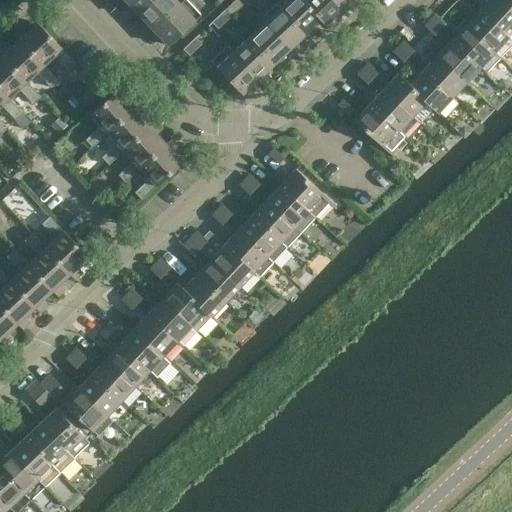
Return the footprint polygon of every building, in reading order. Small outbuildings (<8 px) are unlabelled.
[(126,0),(138,13),(151,0),(126,0)] [(151,0),(138,13),(146,21),(140,26),(147,34),(182,0),(151,0)] [(182,38),(198,23),(195,20),(200,15),(186,0),(182,0),(147,34),(154,42),(160,36),(169,45),(179,35),(182,38)] [(234,0),(224,10),(230,16),(243,5),(238,0),(234,0)] [(287,0),(281,7),(280,7),(305,33),(320,19),(321,18),(303,0),(287,0)] [(303,0),(321,18),(320,19),(326,26),(343,11),(333,0),(303,0)] [(333,0),(343,11),(354,0),(333,0)] [(511,32),(511,12),(498,0),(487,0),(479,9),(508,37),(511,32)] [(511,0),(498,0),(511,12),(511,0)] [(265,22),(289,48),(305,33),(280,7),(281,7),(277,2),(261,17),(265,21),(265,22)] [(46,16),(52,23),(60,16),(53,9),(46,16)] [(465,24),(500,57),(511,43),(511,40),(508,37),(479,9),(465,24)] [(224,10),(212,21),(218,28),(230,16),(224,10)] [(429,19),(440,29),(445,23),(434,13),(429,19)] [(440,29),(429,19),(423,25),(434,35),(440,29)] [(19,39),(44,65),(54,56),(68,70),(76,63),(62,48),(37,22),(27,32),(23,28),(19,32),(17,30),(14,34),(19,39)] [(249,36),(274,63),(289,48),(265,22),(249,36)] [(451,39),(480,67),(480,66),(486,72),(500,57),(465,24),(451,39)] [(233,51),(258,78),(274,63),(249,36),(233,51)] [(202,43),(195,37),(183,48),(189,55),(202,43)] [(0,46),(0,54),(1,56),(26,82),(27,81),(36,72),(51,87),(58,80),(44,65),(19,39),(9,48),(6,44),(1,48),(0,46)] [(437,54),(466,82),(480,67),(451,39),(437,54)] [(397,45),(408,56),(414,50),(403,40),(397,45)] [(210,60),(217,67),(241,93),(258,78),(233,51),(233,52),(227,45),(210,60)] [(408,56),(397,45),(392,51),(403,61),(408,56)] [(423,69),(452,97),(466,82),(437,54),(423,69)] [(26,82),(1,56),(0,56),(0,89),(9,98),(19,89),(33,103),(41,96),(27,81),(26,82)] [(361,68),(372,78),(378,72),(367,62),(361,68)] [(372,78),(361,68),(356,74),(367,84),(372,78)] [(433,109),(437,113),(452,97),(423,69),(410,83),(409,84),(427,101),(426,102),(433,109)] [(398,72),(383,88),(418,120),(417,121),(419,123),(433,109),(426,102),(427,101),(409,84),(410,83),(398,72)] [(133,108),(124,98),(128,95),(123,90),(124,88),(121,85),(116,90),(89,114),(100,125),(85,139),(92,147),(107,133),(107,132),(133,108)] [(383,88),(369,103),(403,135),(417,121),(418,120),(383,88)] [(0,106),(2,105),(16,120),(23,113),(9,98),(0,89),(0,106)] [(337,105),(348,114),(354,108),(343,98),(337,105)] [(149,125),(140,116),(144,112),(139,107),(141,106),(138,102),(133,108),(107,132),(107,133),(116,143),(101,157),(109,164),(123,150),(149,125)] [(353,120),(394,158),(396,156),(390,150),(404,136),(403,135),(369,103),(353,120)] [(123,150),(133,160),(118,174),(125,182),(140,168),(139,168),(166,143),(165,143),(156,133),(161,129),(156,124),(157,123),(154,120),(149,125),(123,150)] [(157,186),(183,161),(174,151),(177,147),(172,142),(174,141),(171,137),(165,143),(166,143),(139,168),(140,168),(149,178),(134,192),(142,200),(156,186),(157,186)] [(279,163),(284,157),(273,147),(267,153),(279,163)] [(330,200),(295,167),(279,184),(314,217),(330,200)] [(244,179),(255,189),(260,183),(249,173),(244,179)] [(255,189),(244,179),(238,185),(249,195),(255,189)] [(265,199),(300,232),(314,217),(279,184),(265,199)] [(251,214),(279,240),(286,247),(300,232),(265,199),(251,214)] [(216,209),(227,219),(232,213),(222,203),(216,209)] [(227,219),(216,209),(211,214),(222,224),(227,219)] [(238,229),(273,262),(286,247),(279,240),(251,214),(238,229)] [(79,275),(77,274),(81,270),(78,266),(88,257),(63,230),(63,231),(49,216),(42,223),(56,237),(45,247),(45,248),(70,274),(69,274),(75,279),(79,275)] [(224,244),(253,271),(259,277),(273,262),(238,229),(224,244)] [(196,230),(194,233),(188,238),(199,248),(207,240),(196,230)] [(52,290),(52,291),(57,296),(61,292),(60,290),(64,286),(60,283),(69,274),(70,274),(45,248),(45,247),(32,233),(24,239),(38,254),(28,264),(27,264),(52,290)] [(199,248),(188,238),(182,244),(194,254),(199,248)] [(210,258),(239,286),(253,271),(224,244),(210,258)] [(21,270),(10,280),(35,307),(40,312),(44,308),(42,306),(46,303),(43,299),(52,291),(52,290),(27,264),(28,264),(14,249),(7,256),(21,270)] [(155,262),(165,273),(171,267),(160,257),(155,262)] [(196,273),(225,301),(239,286),(210,258),(196,273)] [(165,273),(155,262),(149,268),(160,278),(165,273)] [(0,269),(0,283),(3,287),(0,289),(0,304),(17,323),(22,329),(26,325),(25,323),(29,319),(25,316),(35,307),(10,280),(0,269)] [(225,301),(196,273),(183,287),(182,288),(205,311),(210,317),(225,301)] [(182,288),(183,287),(177,282),(162,298),(191,326),(205,311),(182,288)] [(126,293),(137,303),(142,297),(131,287),(126,293)] [(137,303),(126,293),(121,299),(132,308),(137,303)] [(148,313),(177,341),(177,340),(183,345),(196,331),(191,326),(162,298),(148,313)] [(8,332),(17,323),(0,304),(0,339),(5,345),(9,341),(7,339),(11,336),(8,332)] [(134,328),(163,355),(177,341),(148,313),(134,328)] [(104,327),(114,337),(119,332),(108,322),(104,327)] [(114,337),(104,327),(98,333),(109,342),(114,337)] [(169,363),(162,356),(163,355),(134,328),(120,343),(149,370),(150,370),(157,376),(169,363)] [(106,357),(135,385),(149,370),(120,343),(106,357)] [(70,352),(81,362),(85,357),(75,347),(70,352)] [(81,362),(70,352),(65,357),(75,367),(81,362)] [(135,385),(106,357),(92,372),(121,400),(135,385)] [(78,387),(107,415),(121,400),(92,372),(78,387)] [(107,415),(78,387),(70,396),(50,374),(40,383),(39,384),(59,404),(88,435),(92,430),(93,431),(107,415)] [(89,442),(56,407),(59,404),(39,384),(40,383),(35,379),(25,389),(48,414),(40,422),(73,457),(89,442)] [(10,419),(20,430),(26,425),(16,414),(10,419)] [(20,430),(10,419),(5,425),(14,436),(20,430)] [(73,457),(40,422),(25,436),(58,471),(73,457)] [(25,436),(11,450),(38,479),(43,485),(58,471),(25,436)] [(0,459),(0,468),(23,493),(38,479),(11,450),(0,459)] [(0,498),(8,507),(23,493),(0,468),(0,498)] [(0,511),(3,511),(8,507),(0,498),(0,511)]
